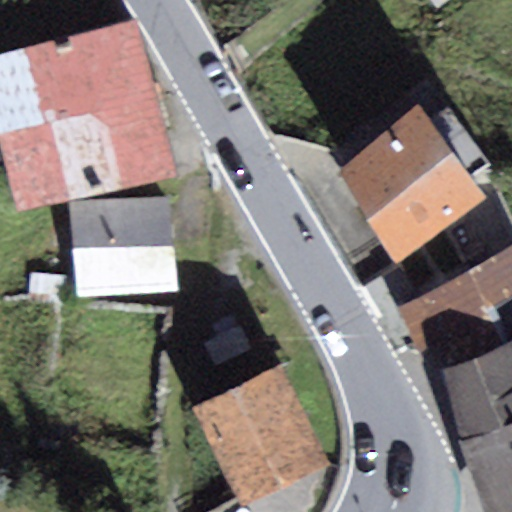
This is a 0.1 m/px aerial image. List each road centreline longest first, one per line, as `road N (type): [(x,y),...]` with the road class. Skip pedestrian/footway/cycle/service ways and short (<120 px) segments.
road 1 (primary): [(380,511),(392,467),(385,411),(155,0)]
road 2 (unknown): [(359,357),(493,219)]
road 3 (unknown): [(214,97),(313,0)]
